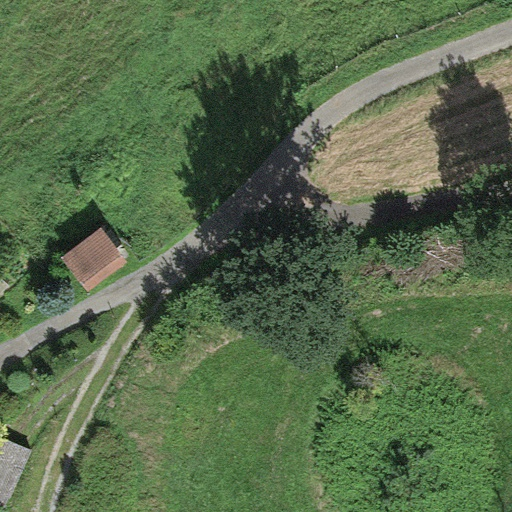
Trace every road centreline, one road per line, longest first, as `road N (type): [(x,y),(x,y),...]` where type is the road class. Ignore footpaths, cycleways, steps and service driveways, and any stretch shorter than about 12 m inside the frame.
road 1 (residential): [(511,32),(337,107),(186,253),(0,357)]
road 2 (track): [(46,511),(79,416),(155,290),(155,273)]
road 3 (track): [(266,178),(337,216),(511,193)]
